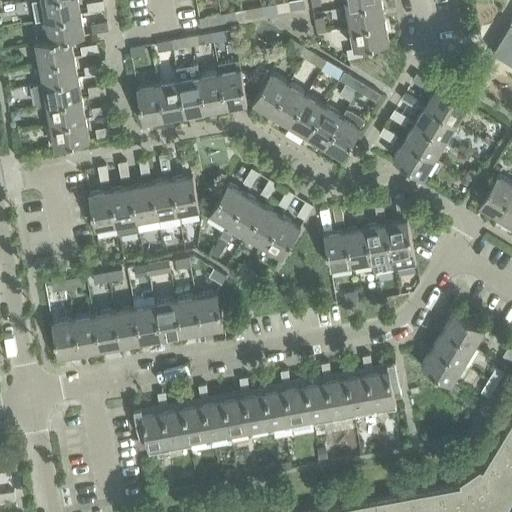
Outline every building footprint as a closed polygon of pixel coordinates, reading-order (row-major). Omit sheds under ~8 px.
[(42,0),(46,18),(81,11),(79,0),(42,0)] [(88,10),(105,7),(103,0),(100,0),(87,3),(88,10)] [(305,7),(303,0),(288,0),(291,9),(305,7)] [(372,0),(346,5),(350,26),(386,19),(382,0),(372,0)] [(277,3),(262,5),(263,14),(278,12),(277,3)] [(249,17),(263,14),(262,5),(247,8),(249,17)] [(235,10),(220,13),(222,22),(236,19),(235,10)] [(46,18),(50,38),(71,34),(71,35),(85,33),(81,11),(46,18)] [(208,24),(222,22),(220,13),(206,16),(208,24)] [(324,16),(315,17),(317,31),(327,30),(324,16)] [(390,41),(386,19),(350,26),(354,47),(347,48),(349,57),(363,55),(361,46),(390,41)] [(92,31),(109,28),(107,20),(91,23),(92,31)] [(511,24),(510,23),(493,52),(494,52),(495,51),(511,60),(511,24)] [(226,29),(214,31),(215,40),(228,37),(226,29)] [(199,42),(215,40),(214,31),(198,34),(199,42)] [(36,40),(40,65),(76,58),(71,35),(71,34),(50,38),(36,40)] [(185,36),(172,38),(173,47),(187,45),(185,36)] [(291,37),(286,44),(299,52),(304,44),(291,37)] [(158,50),(173,47),(172,38),(157,41),(158,50)] [(82,53),(98,50),(97,43),(81,46),(82,53)] [(132,55),(145,52),(144,44),(130,46),(132,55)] [(312,55),(309,59),(322,67),(327,59),(321,56),(314,51),(312,55)] [(40,65),(43,82),(79,75),(76,58),(40,65)] [(327,59),(322,67),(334,75),(339,67),(332,62),(327,59)] [(86,74),(102,71),(100,63),(84,66),(86,74)] [(257,64),(241,66),(243,76),(259,73),(257,64)] [(241,66),(221,70),(227,105),(248,101),(243,76),(241,66)] [(253,100),(271,111),(290,81),(271,69),(253,100)] [(221,70),(200,74),(206,109),(227,105),(221,70)] [(426,87),(431,80),(417,71),(413,79),(426,87)] [(347,81),(359,88),(363,80),(351,73),(347,81)] [(200,74),(179,77),(185,113),(206,109),(200,74)] [(43,82),(47,103),(83,97),(79,75),(43,82)] [(179,77),(158,81),(164,116),(185,113),(179,77)] [(376,88),(363,80),(359,88),(371,95),(376,88)] [(144,120),(164,116),(158,81),(137,85),(144,120)] [(271,111),(289,122),(308,92),(290,81),(271,111)] [(90,95),(106,92),(104,83),(88,86),(90,95)] [(438,84),(427,102),(457,120),(468,102),(438,84)] [(415,105),(420,98),(406,90),(402,97),(415,105)] [(289,122),(307,133),(326,102),(308,92),(289,122)] [(47,103),(51,124),(86,117),(83,97),(47,103)] [(307,133),(325,143),(343,113),(326,102),(307,133)] [(427,102),(415,120),(446,139),(457,120),(427,102)] [(94,116),(109,113),(108,104),(92,107),(94,116)] [(348,105),(343,113),(325,143),(343,155),(362,124),(367,116),(348,105)] [(404,123),(409,116),(395,108),(391,115),(404,123)] [(20,109),(11,110),(12,119),(21,117),(20,109)] [(90,137),(86,117),(51,124),(55,144),(90,137)] [(415,120),(404,139),(435,157),(446,139),(415,120)] [(97,136),(113,133),(112,125),(96,128),(97,136)] [(394,141),(398,134),(384,126),(380,132),(394,141)] [(424,175),(435,157),(404,139),(393,156),(424,175)] [(183,165),(191,164),(188,148),(180,150),(183,165)] [(162,169),(170,168),(168,152),(159,153),(162,169)] [(142,173),(150,171),(147,156),(139,157),(142,173)] [(121,177),(129,175),(126,160),(118,161),(121,177)] [(101,181),(109,179),(106,164),(98,165),(101,181)] [(251,185),(259,171),(251,166),(243,180),(251,185)] [(470,167),(465,175),(475,182),(480,173),(470,167)] [(194,172),(173,175),(179,211),(200,207),(194,172)] [(479,203),(496,214),(511,188),(511,180),(498,172),(485,193),(479,203)] [(173,175),(152,179),(160,226),(181,222),(179,211),(173,175)] [(268,195),(277,181),(270,177),(261,191),(268,195)] [(152,179),(131,183),(138,218),(140,230),(160,226),(152,179)] [(209,211),(228,222),(246,191),(227,180),(209,211)] [(131,183),(110,187),(116,223),(138,218),(131,183)] [(96,226),(116,223),(110,187),(90,191),(96,226)] [(287,188),(284,193),(279,202),(286,206),(295,192),(287,188)] [(511,188),(496,214),(511,223),(511,188)] [(228,222),(246,233),(264,202),(246,191),(228,222)] [(406,208),(403,193),(403,192),(396,193),(399,210),(406,208)] [(378,214),(386,212),(383,195),(374,197),(378,214)] [(305,217),(313,203),(306,199),(298,213),(305,217)] [(357,217),(365,216),(362,199),(354,201),(357,217)] [(246,233),(265,244),(283,213),(264,202),(246,233)] [(336,221),(344,220),(341,203),(333,205),(336,221)] [(301,224),(283,213),(265,244),(282,254),(301,224)] [(407,215),(387,219),(393,254),(414,250),(407,215)] [(387,219),(366,223),(373,258),(393,254),(387,219)] [(366,223),(346,227),(352,262),(373,258),(366,223)] [(331,266),(352,262),(346,227),(324,231),(331,266)] [(224,229),(219,236),(221,237),(228,241),(232,234),(224,229)] [(221,237),(216,245),(223,249),(228,241),(221,237)] [(216,245),(211,253),(218,257),(223,249),(216,245)] [(189,265),(187,255),(168,259),(170,268),(189,265)] [(163,260),(148,262),(150,272),(165,269),(163,260)] [(136,275),(150,272),(148,262),(134,265),(136,275)] [(222,282),(226,274),(214,267),(210,275),(222,282)] [(121,268),(107,270),(109,279),(123,277),(121,268)] [(95,282),(109,279),(107,270),(93,273),(95,282)] [(80,275),(66,278),(68,287),(82,284),(80,275)] [(54,290),(68,287),(66,278),(52,280),(54,290)] [(217,289),(197,292),(204,328),(223,324),(217,289)] [(197,292),(176,296),(183,332),(204,328),(197,292)] [(176,296),(155,300),(162,335),(183,332),(176,296)] [(155,300),(135,304),(142,339),(162,335),(155,300)] [(135,304),(114,308),(121,343),(142,339),(135,304)] [(114,308),(93,312),(100,347),(121,343),(114,308)] [(454,308),(443,326),(473,345),(484,327),(454,308)] [(93,312),(73,315),(80,351),(100,347),(93,312)] [(58,355),(80,351),(73,315),(52,319),(58,355)] [(443,326),(432,345),(462,363),(473,345),(443,326)] [(511,360),(511,357),(511,343),(510,342),(503,355),(511,360)] [(451,382),(462,363),(432,345),(420,363),(451,382)] [(134,406),(140,437),(146,436),(149,450),(396,405),(393,391),(400,390),(394,359),(388,360),(389,365),(373,368),(370,353),(362,354),(365,370),(332,375),(329,360),(321,362),(324,377),(291,383),(288,368),(280,369),(283,384),(250,390),(247,375),(239,377),(242,392),(209,398),(206,383),(198,384),(201,399),(168,405),(165,390),(157,391),(160,407),(142,410),(141,405),(134,406)] [(496,366),(488,379),(496,384),(504,371),(496,366)] [(489,395),(496,384),(488,379),(481,390),(489,395)] [(511,418),(482,468),(481,467),(479,465),(459,478),(460,483),(301,511),(289,511),(288,502),(231,511),(502,511),(511,495),(511,418)] [(326,446),(318,447),(319,458),(328,457),(326,446)] [(0,458),(8,457),(7,448),(0,449),(0,458)] [(237,468),(227,470),(229,478),(238,476),(237,468)] [(0,479),(12,477),(11,470),(0,471),(0,479)] [(0,500),(0,501),(16,498),(14,489),(0,492),(0,500)]
